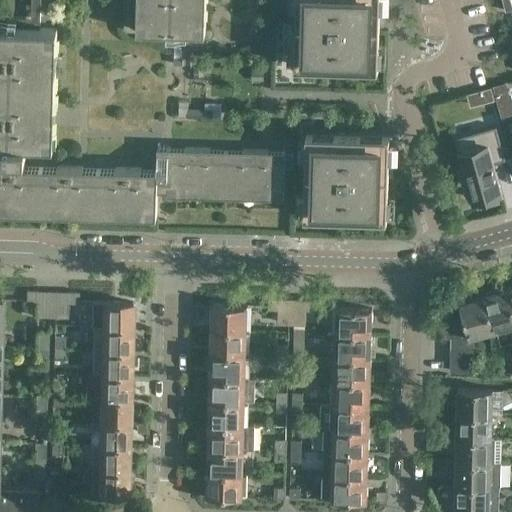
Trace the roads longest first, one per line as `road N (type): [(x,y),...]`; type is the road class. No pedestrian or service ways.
road 1 (residential): [(178,504),(167,485),(173,256)]
road 2 (residential): [(415,511),(407,492),(412,263)]
road 3 (residential): [(412,263),(173,256)]
road 4 (residential): [(173,256),(0,252)]
